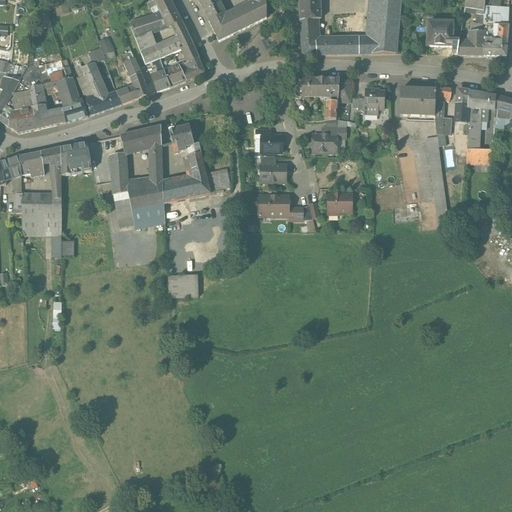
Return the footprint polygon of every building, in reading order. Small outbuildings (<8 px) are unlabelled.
[(181,23),(169,0),(156,0),(152,2),(148,4),(154,18),(155,17),(161,30),(168,28),(169,28),(171,27),(181,23)] [(208,0),(206,0),(200,4),(209,22),(217,18),(209,1),(208,0)] [(223,14),(216,0),(211,0),(209,1),(217,18),(209,22),(219,43),(233,36),(225,19),(222,15),(223,14)] [(249,0),(251,7),(249,8),(257,24),(266,20),(266,0),(249,0)] [(298,0),(300,20),(315,20),(320,20),(320,0),(298,0)] [(375,0),(373,38),(371,56),(395,56),(399,9),(400,0),(375,0)] [(475,25),(469,24),(469,42),(459,42),(458,49),(457,58),(483,58),(484,39),(484,33),(482,33),(481,33),(484,0),(466,0),(465,8),(477,10),(475,25)] [(490,7),(484,7),(482,33),(484,33),(484,39),(497,39),(499,26),(507,27),(508,9),(490,7)] [(249,8),(225,19),(233,36),(257,24),(249,8)] [(46,11),(32,15),(35,26),(50,23),(46,11)] [(79,15),(81,25),(94,23),(92,12),(79,15)] [(154,18),(139,22),(143,37),(150,34),(161,30),(155,17),(154,18)] [(373,38),(358,38),(359,41),(316,42),(315,20),(300,20),(302,57),(355,56),(371,56),(373,38)] [(139,22),(130,25),(135,39),(143,37),(139,22)] [(198,60),(187,36),(181,23),(171,27),(177,40),(182,51),(186,60),(187,64),(198,60)] [(452,24),(428,23),(427,48),(452,48),(452,35),(452,24)] [(499,26),(497,39),(484,39),(483,58),(506,58),(507,27),(499,26)] [(143,37),(135,39),(140,55),(156,49),(150,34),(143,37)] [(460,35),(452,35),(452,48),(458,49),(459,42),(460,35)] [(177,40),(156,49),(160,60),(182,51),(177,40)] [(156,49),(140,55),(145,66),(152,63),(160,60),(156,49)] [(101,52),(78,60),(81,68),(82,68),(83,70),(94,66),(105,62),(101,52)] [(138,70),(131,54),(125,56),(127,63),(125,64),(129,74),(138,70)] [(94,66),(83,70),(82,68),(81,68),(78,60),(74,61),(73,64),(74,65),(79,80),(78,81),(84,97),(92,94),(91,92),(103,87),(94,66)] [(164,74),(160,60),(152,63),(153,68),(155,67),(157,71),(158,71),(160,76),(151,79),(157,94),(170,89),(164,74)] [(198,60),(187,64),(186,60),(177,64),(179,68),(182,73),(186,83),(204,75),(198,60)] [(28,70),(0,63),(0,79),(11,83),(20,85),(28,70)] [(62,63),(34,69),(30,90),(43,88),(58,85),(68,83),(64,70),(62,63)] [(179,68),(164,74),(170,89),(186,83),(182,73),(179,68)] [(28,70),(20,85),(29,90),(30,90),(34,69),(28,70)] [(69,69),(64,70),(68,83),(73,82),(69,69)] [(138,70),(129,74),(135,90),(127,93),(130,103),(149,97),(143,81),(138,70)] [(317,81),(293,80),(296,108),(304,108),(304,98),(317,99),(317,81)] [(339,81),(317,81),(317,99),(327,99),(325,117),(325,122),(336,121),(337,104),(339,82),(339,81)] [(68,83),(58,85),(65,109),(76,105),(75,103),(79,102),(79,101),(73,82),(68,83)] [(352,83),(339,82),(337,104),(349,105),(352,83)] [(11,83),(6,94),(13,97),(20,85),(11,83)] [(29,90),(20,85),(13,97),(8,105),(8,106),(5,111),(10,115),(33,110),(30,90),(29,90)] [(108,99),(103,87),(91,92),(92,94),(93,97),(84,101),(91,118),(121,107),(117,96),(108,99)] [(43,88),(30,90),(33,110),(10,115),(5,111),(0,119),(0,122),(19,135),(66,124),(62,112),(45,116),(41,97),(45,97),(43,88)] [(451,91),(436,89),(436,92),(436,104),(444,105),(444,101),(450,102),(451,91)] [(376,91),(365,90),(365,100),(364,107),(366,107),(365,115),(376,116),(376,111),(383,112),(384,94),(376,93),(376,91)] [(436,92),(400,90),(399,106),(400,106),(400,117),(435,119),(435,111),(436,104),(436,92)] [(469,93),(457,92),(456,105),(468,106),(469,93)] [(127,93),(117,96),(121,107),(130,103),(127,93)] [(489,97),(469,93),(468,106),(469,106),(469,110),(468,136),(469,136),(469,138),(478,138),(479,111),(481,111),(481,109),(488,110),(489,97)] [(0,104),(0,119),(5,111),(8,106),(8,105),(13,97),(6,94),(0,104)] [(76,105),(65,109),(67,111),(62,112),(66,124),(88,119),(82,100),(79,101),(79,102),(75,103),(76,105)] [(365,100),(359,100),(358,114),(365,115),(366,107),(364,107),(365,100)] [(468,106),(456,105),(456,113),(455,125),(460,125),(460,132),(464,132),(463,136),(468,136),(469,110),(469,106),(468,106)] [(443,111),(435,111),(435,119),(435,121),(437,139),(439,148),(445,147),(443,136),(450,136),(451,122),(443,121),(443,111)] [(188,127),(169,131),(172,146),(175,145),(177,154),(188,151),(188,148),(193,147),(188,127)] [(161,128),(120,137),(124,156),(124,157),(149,150),(161,146),(161,128)] [(271,131),(256,131),(256,141),(261,141),(261,138),(269,138),(271,138),(271,131)] [(345,131),(328,131),(328,137),(336,137),(336,140),(345,140),(345,131)] [(328,137),(327,137),(318,137),(313,137),(312,154),(336,154),(336,153),(338,151),(338,147),(336,145),(336,140),(336,137),(328,137)] [(269,138),(261,138),(261,141),(261,154),(281,154),(281,138),(271,138),(269,138)] [(469,138),(467,138),(467,152),(477,152),(478,138),(469,138)] [(437,139),(426,140),(438,232),(450,230),(439,148),(437,139)] [(86,145),(61,150),(61,168),(61,178),(71,176),(70,173),(81,171),(81,174),(91,172),(86,145)] [(161,146),(149,150),(150,188),(146,189),(150,209),(163,206),(163,189),(161,146)] [(61,150),(41,154),(42,166),(49,165),(49,169),(50,168),(54,196),(53,196),(53,201),(61,201),(61,178),(61,168),(61,150)] [(477,152),(467,152),(465,165),(493,166),(493,152),(477,152)] [(41,154),(20,159),(21,177),(30,175),(30,178),(43,176),(42,166),(41,154)] [(124,156),(109,159),(113,197),(127,194),(131,212),(150,209),(146,189),(135,192),(133,182),(126,182),(124,157),(124,156)] [(193,182),(163,189),(163,206),(186,201),(210,196),(210,193),(205,175),(200,156),(190,158),(188,159),(193,182)] [(20,159),(7,163),(12,180),(21,177),(20,159)] [(7,163),(0,165),(0,187),(5,186),(5,183),(12,180),(7,163)] [(261,167),(260,167),(260,169),(258,171),(258,175),(260,177),(260,184),(285,184),(286,167),(274,167),(261,167)] [(218,172),(205,175),(210,193),(222,190),(218,172)] [(127,194),(113,197),(116,220),(119,231),(134,228),(131,212),(127,194)] [(46,206),(30,206),(30,198),(31,198),(31,195),(22,195),(22,206),(22,215),(22,237),(45,237),(46,206)] [(351,196),(328,196),(328,214),(345,214),(347,216),(351,216),(353,214),(353,210),(351,208),(351,196)] [(288,198),(261,198),(260,208),(259,210),(258,214),(260,216),(260,218),(288,218),(288,209),(288,198)] [(52,206),(46,206),(45,237),(52,237),(61,237),(61,201),(53,201),(52,206)] [(186,201),(163,206),(164,224),(165,235),(182,231),(180,221),(190,219),(186,201)] [(316,205),(309,207),(312,220),(319,219),(316,205)] [(150,209),(131,212),(134,228),(135,231),(164,224),(163,206),(150,209)] [(302,209),(288,209),(288,218),(288,222),(302,222),(302,209)] [(61,237),(52,237),(52,260),(61,260),(61,237)] [(203,298),(202,275),(172,276),(172,299),(203,298)] [(57,302),(57,329),(65,329),(65,302),(57,302)]
